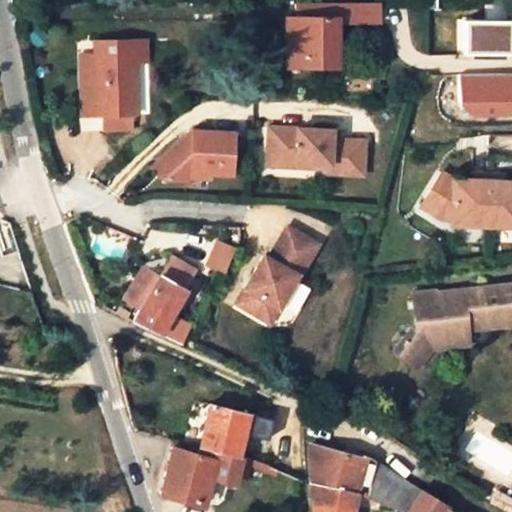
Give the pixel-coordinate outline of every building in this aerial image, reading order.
[(511,17),(511,0),(495,0),(496,18),(511,17)] [(378,1),(296,2),(296,18),(286,17),(287,65),(334,65),(334,20),(378,20),(378,1)] [(97,38),(98,51),(135,50),(136,59),(148,59),(147,37),(97,38)] [(98,51),(99,107),(100,113),(105,112),(105,129),(134,128),(134,108),(137,109),(136,59),(135,50),(98,51)] [(85,107),(99,107),(98,51),(84,51),(85,107)] [(461,104),(474,116),(511,114),(511,75),(460,77),(461,104)] [(333,128),(270,125),(269,154),(297,156),(297,160),(330,161),(330,170),(364,172),(366,138),(332,137),(333,128)] [(189,129),(149,165),(162,180),(187,183),(192,178),(193,173),(230,174),(232,132),(189,129)] [(297,156),(269,154),(268,161),(297,163),(297,160),(297,156)] [(454,180),(443,174),(423,208),(442,220),(452,221),(452,226),(511,227),(511,182),(505,183),(505,176),(474,175),(473,181),(454,180)] [(318,245),(286,225),(258,272),(256,270),(236,303),(268,320),(287,289),(291,292),(318,245)] [(214,237),(204,264),(218,269),(228,243),(214,237)] [(172,252),(160,273),(186,287),(198,267),(172,252)] [(124,299),(139,309),(160,273),(145,264),(124,299)] [(186,287),(160,273),(139,309),(134,317),(161,332),(171,314),(186,287)] [(436,288),(413,290),(417,321),(393,350),(417,367),(432,348),(471,344),(470,329),(511,323),(511,280),(448,288),(449,295),(437,296),(436,288)] [(171,314),(161,332),(181,342),(190,323),(171,314)] [(211,400),(199,444),(237,456),(249,411),(211,400)] [(255,416),(249,435),(266,441),(273,422),(255,416)] [(313,434),(313,477),(355,489),(363,493),(379,459),(369,452),(357,445),(343,438),(324,435),(313,434)] [(252,460),(237,456),(199,444),(174,437),(162,489),(202,502),(209,478),(233,485),(234,481),(246,485),(252,460)] [(379,459),(363,493),(406,511),(421,489),(398,474),(397,475),(385,468),(383,465),(379,459)] [(349,511),(355,489),(313,477),(314,511),(349,511)] [(451,511),(453,509),(421,489),(406,511),(405,511),(451,511)]
